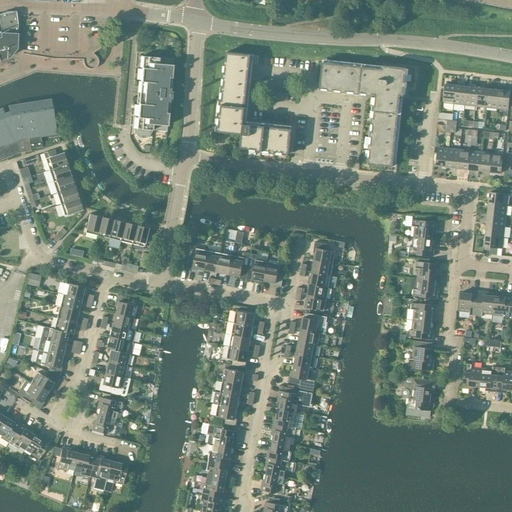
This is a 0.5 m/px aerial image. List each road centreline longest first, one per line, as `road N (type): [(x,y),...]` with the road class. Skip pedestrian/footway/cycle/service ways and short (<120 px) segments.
road 1 (unclassified): [(511,57),(194,21)]
road 2 (residential): [(185,157),(421,186)]
road 3 (residential): [(460,263),(447,340),(457,344),(451,402),(511,408)]
road 4 (residential): [(241,511),(266,375)]
road 5 (residential): [(185,157),(194,21)]
